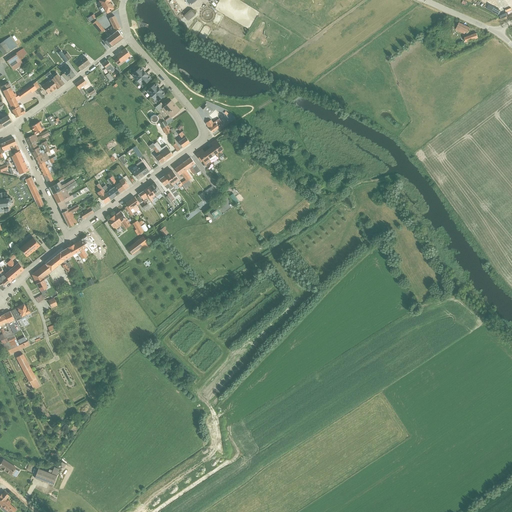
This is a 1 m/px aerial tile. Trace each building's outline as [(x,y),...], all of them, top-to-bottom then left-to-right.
[(103,5),(106,11),(107,12),(114,8),(109,0),(103,0),(100,2),(103,5)] [(488,5),(486,9),(498,15),(500,11),(488,5)] [(186,8),(184,10),(185,11),(180,16),(184,20),(191,13),(186,8)] [(115,16),(109,18),(115,30),(118,28),(119,30),(121,29),(115,16)] [(97,20),(93,23),(101,33),(105,30),(97,20)] [(470,28),(462,24),(459,22),(455,30),(464,34),(465,31),(468,33),(470,28)] [(118,30),(112,35),(118,42),(122,38),(122,36),(118,30)] [(465,42),(478,38),(476,33),(464,37),(465,42)] [(118,42),(112,35),(107,39),(105,41),(110,48),(118,42)] [(11,36),(0,43),(0,49),(4,55),(17,46),(11,36)] [(24,48),(16,53),(21,60),(23,58),(23,57),(28,54),(24,48)] [(131,55),(125,48),(116,55),(119,59),(116,62),(118,65),(125,60),(125,61),(128,58),(127,57),(131,55)] [(39,51),(36,53),(41,61),(44,58),(39,51)] [(68,60),(64,53),(61,51),(58,53),(65,62),(68,60)] [(66,52),(64,53),(68,60),(72,58),(68,52),(67,53),(66,52)] [(21,60),(16,53),(6,60),(14,70),(24,64),(21,60)] [(85,55),(75,63),(81,70),(91,63),(85,55)] [(107,60),(102,63),(107,70),(109,68),(110,69),(109,70),(110,72),(111,71),(112,73),(115,71),(107,60)] [(65,72),(70,79),(74,77),(73,76),(75,74),(68,65),(61,71),(63,73),(65,72)] [(137,80),(146,72),(143,70),(142,68),(141,67),(131,75),(133,77),(133,76),(137,80)] [(54,77),(60,86),(61,86),(65,83),(56,72),(52,75),(54,77)] [(146,72),(137,80),(140,84),(140,85),(142,87),(151,78),(150,77),(148,76),(149,75),(146,72)] [(60,86),(54,77),(43,85),(49,93),(57,88),(57,89),(58,88),(57,88),(60,86)] [(83,78),(75,84),(83,95),(85,93),(82,88),(84,87),(83,86),(88,84),(83,78)] [(3,90),(11,86),(9,82),(1,86),(3,90)] [(151,97),(160,88),(158,86),(157,85),(157,84),(155,83),(146,91),(151,97)] [(17,96),(8,100),(15,115),(16,117),(21,115),(26,112),(22,104),(19,105),(17,100),(31,91),(32,93),(37,89),(33,84),(19,94),(19,95),(17,96)] [(11,86),(3,90),(3,91),(8,100),(17,96),(16,93),(14,93),(11,86)] [(93,87),(88,91),(92,97),(93,96),(97,93),(93,87)] [(160,88),(151,97),(156,102),(166,94),(164,93),(163,91),(160,88)] [(161,103),(155,107),(159,111),(162,108),(170,117),(165,120),(168,124),(173,120),(171,117),(179,110),(171,100),(166,105),(165,104),(164,105),(165,105),(164,106),(161,103)] [(206,103),(202,108),(209,115),(213,110),(208,106),(209,105),(206,103)] [(0,128),(12,121),(8,114),(0,119),(0,128)] [(160,114),(157,116),(161,122),(160,123),(163,127),(162,128),(166,134),(171,132),(165,120),(160,115),(160,114)] [(211,119),(206,123),(209,128),(212,132),(223,124),(219,118),(213,123),(211,119)] [(44,127),(40,121),(31,126),(35,134),(36,133),(45,129),(44,127)] [(26,138),(29,144),(35,141),(51,133),(50,131),(49,132),(48,130),(41,134),(41,135),(37,137),(36,133),(35,134),(26,138)] [(184,134),(182,131),(179,134),(182,139),(179,142),(183,147),(190,142),(184,134)] [(22,170),(28,167),(15,139),(0,145),(0,156),(13,151),(22,170)] [(216,154),(217,156),(218,158),(223,154),(221,150),(223,149),(216,139),(210,143),(213,146),(205,152),(202,149),(195,154),(201,162),(203,161),(207,166),(212,163),(211,161),(209,159),(215,154),(216,154)] [(35,141),(29,144),(35,157),(46,152),(50,150),(46,141),(41,143),(42,144),(37,146),(35,141)] [(157,142),(154,144),(166,160),(173,154),(166,145),(162,148),(157,142)] [(166,160),(154,144),(153,143),(149,146),(152,149),(153,148),(158,155),(156,157),(160,162),(161,163),(166,160)] [(136,146),(127,152),(129,155),(130,154),(130,153),(130,152),(134,149),(139,158),(143,155),(136,146)] [(46,152),(35,157),(39,164),(50,159),(46,152)] [(123,155),(119,158),(123,164),(127,162),(124,159),(125,157),(123,155)] [(39,164),(44,176),(50,173),(53,171),(50,164),(58,160),(56,156),(50,159),(39,164)] [(191,157),(187,160),(197,173),(200,170),(191,157)] [(138,166),(144,175),(150,171),(142,160),(136,164),(138,166)] [(187,160),(183,162),(189,171),(190,170),(194,175),(197,173),(187,160)] [(183,162),(179,165),(189,180),(190,179),(190,180),(191,179),(191,178),(187,172),(189,171),(183,162)] [(189,180),(179,165),(175,168),(179,175),(180,175),(181,177),(183,175),(186,179),(187,181),(182,184),(185,188),(192,184),(189,180)] [(144,175),(138,166),(132,171),(137,178),(139,179),(144,175)] [(169,172),(165,175),(172,185),(176,182),(178,185),(179,187),(182,184),(181,182),(173,171),(170,173),(169,172)] [(125,188),(120,182),(118,183),(109,172),(107,173),(110,178),(116,186),(120,192),(125,188)] [(50,173),(44,176),(50,187),(55,183),(50,173)] [(172,185),(165,175),(160,179),(167,189),(169,187),(177,198),(180,196),(172,185)] [(35,201),(41,198),(31,176),(25,179),(35,201)] [(110,190),(106,192),(110,199),(114,196),(120,192),(116,186),(110,178),(107,180),(110,184),(111,183),(113,187),(109,190),(110,190)] [(120,182),(125,188),(129,186),(123,178),(119,180),(120,182)] [(50,187),(53,194),(75,181),(74,179),(62,186),(59,181),(55,183),(50,187)] [(53,194),(58,202),(70,196),(68,192),(67,193),(66,190),(77,183),(75,181),(53,194)] [(155,182),(149,186),(157,196),(162,192),(155,182)] [(106,192),(102,187),(100,184),(98,186),(101,191),(98,193),(105,203),(110,199),(106,192)] [(149,187),(144,190),(149,196),(151,201),(152,200),(155,204),(159,201),(149,187)] [(149,196),(144,190),(139,193),(144,201),(143,201),(145,203),(141,205),(144,209),(144,208),(146,210),(150,208),(147,202),(148,200),(146,198),(149,196)] [(0,211),(9,211),(8,205),(11,204),(12,202),(12,200),(10,198),(7,197),(7,192),(0,192),(0,211)] [(203,192),(199,195),(203,200),(207,197),(203,192)] [(234,193),(230,196),(236,204),(240,202),(234,193)] [(58,202),(62,212),(68,209),(66,204),(69,203),(68,201),(74,198),(72,195),(70,196),(58,202)] [(135,197),(126,203),(131,209),(133,207),(135,211),(139,209),(137,205),(139,203),(135,197)] [(41,198),(35,201),(39,207),(44,205),(41,198)] [(62,212),(69,226),(76,223),(71,213),(80,208),(78,204),(68,209),(62,212)] [(80,214),(83,219),(94,212),(90,206),(87,208),(87,209),(80,214)] [(121,211),(116,214),(127,228),(131,224),(129,222),(128,223),(126,220),(127,219),(121,211)] [(127,228),(116,214),(108,220),(116,230),(121,225),(125,230),(127,228)] [(200,230),(206,225),(200,217),(194,222),(200,230)] [(142,220),(139,222),(144,231),(144,232),(149,229),(145,224),(144,224),(142,220)] [(138,221),(134,222),(133,223),(139,234),(144,231),(139,222),(138,221)] [(20,248),(27,256),(36,248),(40,245),(31,235),(22,242),(24,245),(20,248)] [(87,236),(81,239),(87,247),(88,248),(90,246),(90,245),(93,243),(92,242),(93,241),(90,238),(89,239),(87,236)] [(143,236),(128,248),(132,254),(143,246),(146,249),(151,246),(143,236)] [(81,239),(76,242),(84,258),(88,256),(83,249),(87,247),(81,239)] [(76,242),(68,247),(73,255),(74,257),(78,255),(77,254),(79,253),(84,262),(86,260),(84,258),(76,242)] [(73,255),(68,247),(60,252),(65,259),(66,261),(71,259),(70,257),(73,255)] [(65,259),(60,252),(32,274),(37,283),(45,279),(49,276),(48,274),(63,261),(64,264),(63,265),(66,271),(66,272),(68,276),(70,275),(71,274),(69,270),(73,267),(69,261),(67,262),(66,261),(65,259)] [(12,259),(9,261),(20,273),(25,269),(19,262),(18,262),(17,261),(15,263),(13,260),(15,257),(13,255),(10,257),(12,259)] [(15,277),(20,273),(9,261),(7,263),(11,268),(9,270),(15,277)] [(5,285),(10,281),(5,273),(2,267),(0,268),(0,273),(1,276),(3,280),(2,280),(5,285)] [(5,273),(10,281),(15,277),(9,270),(9,269),(6,271),(7,272),(5,273)] [(45,279),(37,283),(41,291),(42,293),(47,291),(46,288),(48,287),(46,284),(47,284),(45,279)] [(43,297),(42,294),(36,298),(38,303),(44,299),(43,297)] [(54,297),(48,300),(52,308),(58,305),(54,297)] [(25,304),(12,310),(18,321),(28,316),(27,315),(31,313),(31,312),(29,307),(27,308),(25,304)] [(10,311),(4,314),(14,333),(18,331),(13,321),(15,320),(10,311)] [(1,341),(6,351),(19,345),(14,334),(14,333),(4,314),(0,315),(0,327),(3,333),(0,334),(0,338),(1,340),(1,341)] [(19,345),(6,351),(8,355),(30,345),(28,341),(19,345)] [(23,353),(16,357),(29,381),(30,381),(34,390),(41,386),(36,378),(23,353)] [(0,458),(0,467),(11,475),(12,474),(16,477),(19,471),(15,469),(16,467),(4,459),(3,460),(0,458)] [(39,468),(35,478),(54,485),(60,469),(55,467),(53,470),(50,469),(48,472),(39,468)] [(0,504),(1,505),(1,508),(5,511),(14,511),(17,509),(10,503),(11,502),(7,498),(9,495),(5,491),(3,494),(2,493),(0,495),(0,504)]
